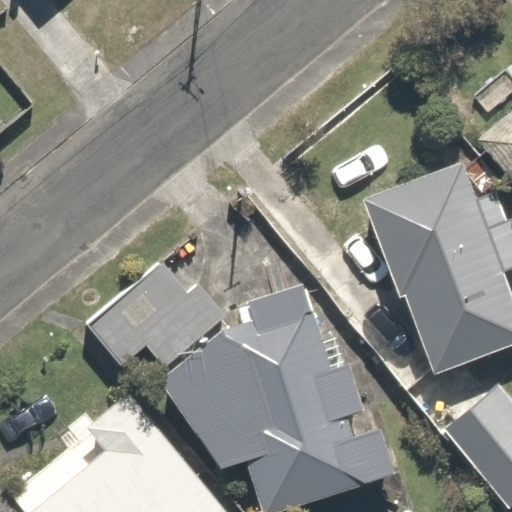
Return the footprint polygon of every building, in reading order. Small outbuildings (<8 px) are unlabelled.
[(511,114),(479,136),(511,174),(511,114)] [(467,167),(365,203),(398,302),(413,304),(435,376),(511,344),(511,196),(510,189),(478,199),(467,167)] [(330,370),(308,288),(231,304),(241,337),(173,356),(212,477),(250,457),(265,511),(286,511),(398,477),(359,368),(330,370)] [(511,388),(511,387),(458,429),(511,498),(511,388)] [(17,511),(227,511),(130,394),(5,496),(17,511)]
